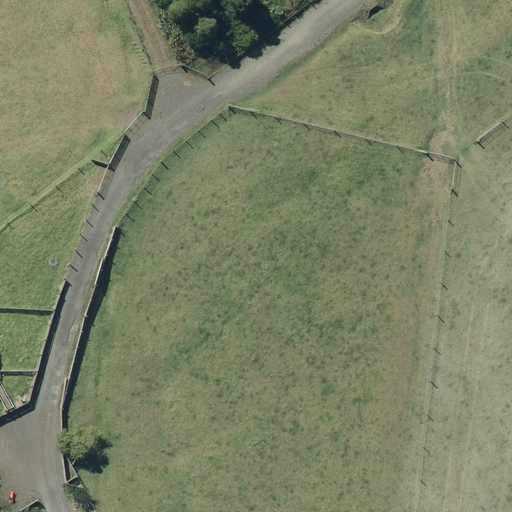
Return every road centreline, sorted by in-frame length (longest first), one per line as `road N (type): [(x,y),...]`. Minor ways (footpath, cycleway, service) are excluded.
road 1 (track): [(361,0),(127,172),(35,477),(52,511)]
road 2 (track): [(177,135),(126,0)]
